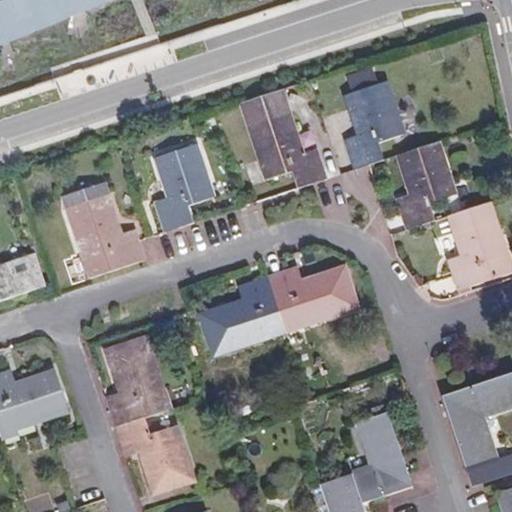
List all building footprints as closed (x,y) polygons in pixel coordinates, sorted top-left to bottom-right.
[(0,0),(0,38),(94,0),(0,0)] [(404,134),(386,81),(345,94),(358,134),(345,139),(355,169),(369,164),(384,159),(378,142),(404,134)] [(303,152),(282,89),(241,102),(266,179),(291,171),(297,188),(327,179),(316,148),(303,152)] [(455,194),(439,140),(398,154),(410,193),(397,198),(407,229),(435,220),(430,203),(455,194)] [(214,196),(197,143),(155,157),(167,196),(154,200),(165,232),(193,223),(188,205),(214,196)] [(121,233),(103,182),(63,195),(90,278),(144,260),(134,229),(121,233)] [(458,290),(511,272),(511,269),(490,202),(449,215),(462,254),(448,258),(458,290)] [(185,228),(142,240),(148,263),(191,251),(185,228)] [(0,301),(46,286),(35,254),(0,265),(0,301)] [(202,315),(215,354),(288,330),(357,307),(344,267),(303,281),(298,267),(270,276),(238,286),(242,302),(202,315)] [(170,409),(145,334),(105,348),(119,391),(107,396),(117,427),(126,457),(140,452),(154,497),(195,483),(175,425),(151,434),(145,417),(170,409)] [(0,438),(0,439),(19,433),(18,428),(69,411),(55,370),(16,384),(11,370),(0,373),(0,438)] [(453,407),(459,426),(453,428),(472,487),(511,472),(511,453),(496,458),(482,417),(511,406),(511,371),(442,395),(447,410),(453,407)] [(453,428),(459,426),(453,407),(447,410),(453,428)] [(362,511),(359,503),(362,502),(383,496),(409,487),(400,459),(385,412),(357,422),(371,464),(351,471),(352,473),(320,483),(329,511),(362,511)] [(511,511),(511,487),(496,493),(502,511),(511,511)]
